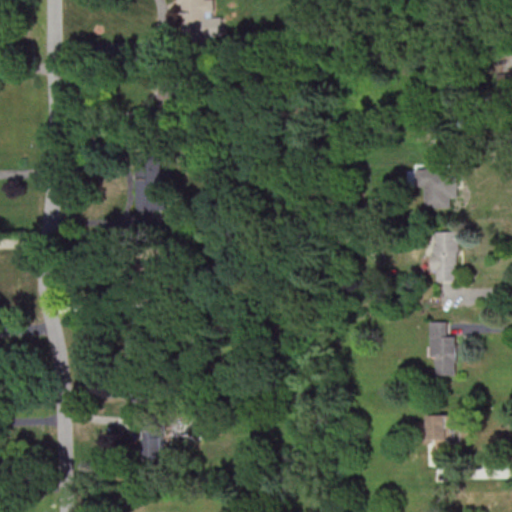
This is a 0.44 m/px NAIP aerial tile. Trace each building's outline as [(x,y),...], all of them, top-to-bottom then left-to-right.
[(178,0),(179,4),(184,3),(184,36),(224,35),(224,16),(206,17),(206,11),(215,11),(214,0),(178,0)] [(159,105),(179,105),(178,74),(162,75),(162,89),(158,89),(159,105)] [(139,210),(169,209),(168,152),(137,153),(139,210)] [(453,207),(453,197),(459,197),(459,167),(417,167),(418,186),(426,186),(427,207),(453,207)] [(439,281),(459,280),(459,241),(467,241),(467,230),(435,231),(435,271),(439,271),(439,281)] [(450,321),(433,321),(432,356),(438,356),(438,375),(458,375),(459,336),(450,336),(450,321)] [(429,415),(430,438),(456,437),(455,414),(429,415)] [(143,430),(145,461),(165,461),(164,429),(143,430)] [(436,461),(450,460),(448,438),(434,439),(436,461)]
